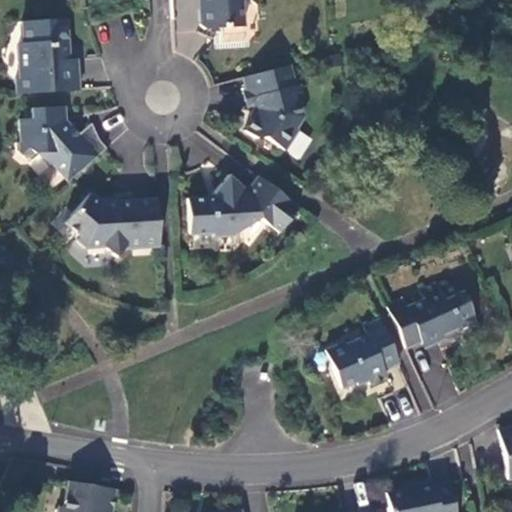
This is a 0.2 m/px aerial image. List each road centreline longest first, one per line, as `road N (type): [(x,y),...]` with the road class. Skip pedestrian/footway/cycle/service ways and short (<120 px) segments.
road 1 (residential): [(511,397),(446,433),(340,461),(244,468),(155,462)]
road 2 (residential): [(155,462),(0,444)]
